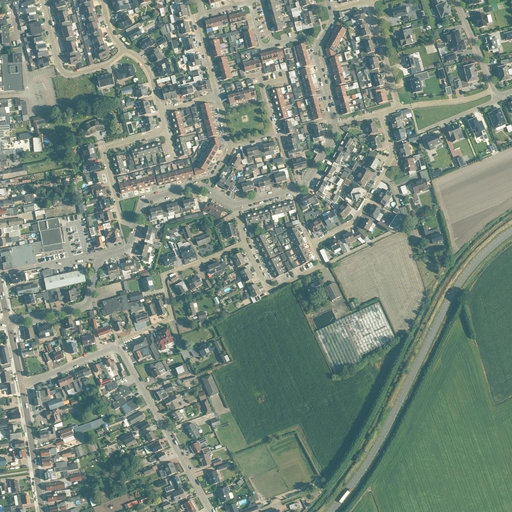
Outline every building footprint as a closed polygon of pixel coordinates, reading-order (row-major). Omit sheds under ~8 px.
[(130,11),(129,4),(123,6),(121,0),(113,0),(112,1),(113,5),(114,5),(116,12),(120,11),(121,13),(125,12),(130,11)] [(308,0),(306,0),(297,3),(296,3),(297,8),(291,9),(291,11),(292,11),(292,14),(308,9),(307,6),(310,5),(308,0)] [(441,18),(451,14),(449,10),(451,10),(449,6),(448,7),(446,3),(442,4),(440,0),(431,0),(437,12),(439,13),(441,18)] [(53,7),(55,12),(68,9),(67,6),(65,6),(64,2),(59,3),(59,1),(58,2),(56,2),(55,3),(55,4),(55,7),(53,7)] [(172,6),(170,6),(172,14),(173,14),(175,14),(186,11),(184,6),(183,6),(182,3),(180,4),(176,5),(175,5),(173,6),(172,6)] [(279,3),(268,6),(270,11),(277,9),(276,6),(279,5),(280,5),(279,3)] [(92,9),(94,9),(93,4),(80,8),(81,11),(82,10),(84,15),(93,12),(92,9)] [(26,10),(25,11),(26,14),(27,14),(35,12),(36,12),(35,8),(34,8),(33,5),(25,7),(26,10)] [(392,10),(394,18),(407,14),(405,6),(404,7),(403,6),(402,5),(400,6),(400,7),(400,8),(392,10)] [(58,16),(59,19),(68,17),(67,12),(69,12),(68,9),(55,12),(56,17),(58,16)] [(305,20),(313,18),(311,12),(308,13),(308,9),(292,14),(293,15),(293,18),(300,16),(301,21),(302,21),(305,20)] [(175,14),(173,14),(175,23),(184,20),(186,20),(185,17),(187,16),(186,11),(175,14)] [(351,20),(353,24),(353,25),(362,22),(361,19),(365,18),(363,11),(353,13),(355,19),(351,20)] [(35,12),(27,14),(28,18),(27,18),(28,22),(29,21),(37,19),(38,19),(37,15),(36,16),(35,12)] [(93,15),(93,12),(84,15),(85,19),(83,20),(84,23),(97,19),(96,14),(93,15)] [(126,13),(125,13),(125,12),(121,13),(122,15),(118,17),(120,21),(118,22),(120,26),(119,27),(120,29),(121,29),(122,30),(126,27),(132,24),(132,23),(133,22),(131,20),(130,20),(128,16),(128,17),(127,17),(125,13),(126,13)] [(282,13),(271,16),(273,22),(280,20),(283,19),(282,13)] [(478,26),(479,25),(480,28),(487,26),(486,23),(488,23),(487,16),(484,16),(484,14),(477,15),(477,18),(476,18),(478,26)] [(59,19),(60,22),(57,23),(59,27),(72,24),(71,21),(69,21),(68,17),(59,19)] [(302,21),(301,22),(302,25),(303,25),(303,26),(304,30),(315,27),(314,24),(314,23),(313,18),(305,20),(302,21)] [(30,25),(29,25),(30,29),(31,31),(41,28),(40,26),(39,22),(38,23),(37,19),(29,21),(30,25)] [(88,30),(97,27),(96,24),(98,24),(97,19),(84,23),(85,26),(87,26),(88,30)] [(177,25),(178,30),(189,28),(188,22),(184,23),(184,20),(175,23),(176,26),(177,25)] [(208,32),(213,31),(213,28),(212,28),(210,20),(205,21),(208,32)] [(363,25),(362,22),(353,25),(353,28),(357,27),(357,30),(358,29),(358,32),(361,31),(361,32),(369,30),(367,24),(363,25)] [(132,41),(142,35),(138,28),(142,26),(140,23),(126,31),(127,30),(129,33),(128,34),(132,41)] [(74,31),(73,27),(72,24),(59,27),(60,32),(62,31),(63,34),(72,32),(74,31)] [(274,27),(275,32),(283,30),(282,27),(285,26),(285,24),(274,27)] [(0,44),(9,44),(5,26),(0,27),(0,44)] [(346,30),(339,26),(335,33),(342,37),(346,30)] [(98,30),(97,27),(88,30),(90,34),(88,35),(89,38),(102,34),(100,29),(98,30)] [(41,28),(31,31),(31,32),(31,33),(32,36),(33,36),(34,39),(34,40),(42,38),(42,37),(41,34),(42,34),(41,30),(41,28)] [(179,36),(180,39),(189,36),(188,34),(191,33),(189,28),(178,30),(178,31),(179,36)] [(400,40),(401,46),(403,45),(403,46),(410,44),(410,43),(411,43),(409,36),(412,35),(411,29),(403,31),(404,34),(400,35),(401,38),(401,40),(400,40)] [(361,32),(361,31),(358,32),(359,35),(360,41),(369,38),(369,35),(370,35),(369,30),(361,32)] [(466,49),(464,43),(463,41),(463,40),(461,41),(458,31),(449,33),(444,35),(445,35),(444,36),(444,38),(445,38),(446,43),(448,43),(448,41),(451,41),(453,48),(452,48),(451,50),(452,51),(453,52),(454,52),(466,49)] [(511,31),(503,34),(505,41),(511,39),(511,31)] [(61,38),(63,42),(76,39),(75,36),(73,36),(72,32),(63,34),(64,37),(61,38)] [(342,37),(335,33),(332,38),(340,42),(340,41),(342,37)] [(92,41),(94,45),(103,42),(102,39),(103,38),(102,34),(89,38),(90,42),(92,41)] [(182,42),(183,47),(194,44),(192,39),(189,39),(189,36),(180,39),(179,39),(180,42),(182,42)] [(36,47),(43,45),(43,41),(44,41),(43,37),(42,37),(42,38),(34,40),(34,39),(33,40),(34,43),(35,43),(36,47)] [(486,44),(487,48),(488,47),(489,52),(493,51),(493,53),(499,52),(497,46),(500,45),(499,40),(496,41),(495,37),(486,39),(487,43),(486,44)] [(149,38),(144,40),(140,43),(144,50),(153,45),(149,38)] [(163,44),(166,42),(164,38),(155,43),(158,47),(159,46),(160,46),(163,44)] [(210,42),(212,47),(220,45),(224,44),(223,38),(221,39),(210,42)] [(340,42),(332,38),(329,42),(337,47),(337,46),(340,42)] [(370,41),(369,38),(360,41),(355,42),(352,43),(354,52),(357,51),(355,44),(361,42),(362,46),(365,46),(366,48),(375,46),(374,44),(373,44),(372,41),(370,41)] [(67,49),(76,47),(78,46),(76,39),(63,42),(64,47),(66,47),(67,49)] [(104,44),(103,42),(94,45),(95,49),(94,50),(95,53),(108,48),(106,43),(104,44)] [(334,51),(337,47),(329,42),(326,47),(327,47),(334,51)] [(43,45),(36,47),(35,47),(36,51),(37,50),(38,54),(45,52),(44,48),(46,48),(45,44),(43,45)] [(195,49),(194,44),(183,47),(186,55),(195,53),(195,52),(194,52),(193,50),(195,49)] [(363,52),(360,53),(362,58),(365,58),(371,56),(374,55),(373,52),(375,52),(374,48),(375,48),(375,46),(366,48),(362,49),(363,52)] [(65,53),(67,57),(80,54),(79,51),(77,51),(76,47),(67,49),(68,52),(65,53)] [(327,47),(326,49),(328,57),(333,56),(334,56),(333,51),(334,52),(334,51),(327,47)] [(108,48),(95,53),(97,56),(98,56),(100,60),(109,56),(108,53),(110,52),(108,48)] [(151,59),(152,59),(154,63),(159,61),(162,59),(160,56),(161,55),(157,49),(151,52),(152,55),(150,56),(151,59)] [(45,52),(38,54),(37,54),(38,58),(39,58),(40,61),(47,59),(46,56),(48,55),(47,51),(45,52)] [(346,60),(350,60),(353,59),(352,57),(351,51),(344,53),(346,60)] [(199,60),(197,55),(195,55),(195,53),(186,55),(183,56),(185,64),(188,63),(199,60)] [(23,87),(21,54),(0,55),(0,91),(20,91),(23,87)] [(81,57),(80,54),(67,57),(68,62),(70,62),(71,65),(72,64),(72,65),(73,65),(74,65),(76,65),(75,63),(80,62),(78,58),(81,57)] [(455,54),(446,56),(448,61),(449,65),(455,64),(453,60),(456,59),(455,54)] [(374,55),(371,56),(365,58),(367,66),(378,63),(376,58),(375,58),(374,55)] [(413,56),(405,58),(407,69),(410,69),(411,72),(412,74),(421,72),(418,58),(414,59),(413,56)] [(511,63),(511,58),(501,61),(502,66),(503,66),(503,67),(498,68),(501,82),(510,80),(506,65),(511,63)] [(47,59),(40,61),(39,61),(40,65),(41,65),(42,69),(49,67),(48,63),(50,62),(49,59),(47,59)] [(169,65),(167,59),(158,64),(159,68),(158,68),(159,72),(159,73),(158,74),(159,75),(160,76),(160,77),(171,74),(169,65)] [(195,70),(200,69),(199,66),(200,66),(199,60),(188,63),(190,71),(192,71),(195,70)] [(297,63),(296,63),(298,69),(302,68),(305,67),(308,66),(310,66),(309,60),(300,62),(297,63)] [(367,66),(365,66),(366,70),(368,69),(369,75),(378,72),(377,69),(379,69),(378,63),(367,66)] [(124,79),(124,78),(127,77),(127,78),(131,77),(136,76),(133,65),(124,68),(124,70),(116,72),(118,80),(124,79)] [(460,80),(455,81),(457,90),(462,88),(469,87),(468,83),(477,81),(478,80),(477,80),(476,75),(477,75),(477,74),(476,71),(476,70),(475,70),(476,70),(475,70),(474,65),(473,65),(465,67),(464,67),(464,68),(467,78),(466,78),(465,80),(465,81),(460,82),(460,80)] [(341,68),(332,70),(334,75),(345,72),(344,67),(341,67),(341,68)] [(309,71),(309,68),(304,69),(300,70),(300,71),(299,71),(298,72),(299,76),(302,76),(310,74),(310,73),(311,73),(311,70),(309,71)] [(345,72),(334,75),(335,81),(344,78),(347,77),(346,75),(348,74),(348,71),(345,72)] [(372,83),(382,80),(381,75),(379,75),(378,72),(369,75),(371,79),(370,80),(370,83),(372,83)] [(422,91),(419,79),(428,77),(427,72),(414,75),(416,80),(411,81),(414,93),(422,91)] [(98,81),(96,81),(96,83),(97,88),(100,87),(100,88),(115,85),(113,79),(112,74),(98,77),(98,81)] [(200,91),(207,90),(205,81),(202,82),(201,76),(196,77),(193,78),(194,82),(195,86),(198,85),(200,91)] [(183,96),(189,95),(187,87),(185,80),(183,81),(184,85),(177,86),(178,88),(179,92),(182,92),(183,96)] [(382,80),(372,83),(373,88),(368,89),(369,93),(380,90),(379,87),(384,85),(382,80)] [(189,83),(186,84),(187,87),(189,95),(194,93),(194,91),(197,91),(195,86),(194,82),(189,83)] [(142,84),(137,85),(133,87),(135,92),(137,92),(138,98),(142,97),(147,96),(145,87),(143,88),(142,84)] [(168,89),(171,99),(177,98),(175,87),(168,89)] [(163,95),(165,101),(171,99),(168,89),(162,90),(162,88),(159,89),(160,96),(163,95)] [(281,88),(272,91),(273,97),(282,94),(281,88)] [(379,104),(387,101),(385,93),(380,94),(379,90),(369,93),(369,94),(371,99),(377,97),(379,104)] [(282,94),(273,97),(275,102),(284,100),(282,94)] [(340,105),(348,102),(350,102),(349,96),(347,97),(338,99),(340,105)] [(312,98),(306,100),(307,105),(309,105),(318,102),(316,97),(312,98)] [(9,107),(11,107),(11,103),(10,102),(9,101),(8,101),(8,100),(0,100),(0,103),(1,104),(2,108),(9,107)] [(284,100),(275,102),(276,108),(285,106),(284,100)] [(148,101),(143,102),(135,104),(136,108),(139,107),(140,110),(150,107),(148,101)] [(278,114),(287,112),(285,106),(276,108),(278,114)] [(0,107),(0,116),(5,116),(9,116),(9,113),(7,113),(6,110),(6,108),(2,108),(0,107)] [(151,113),(150,107),(140,110),(141,112),(138,113),(139,117),(151,113)] [(349,108),(341,110),(342,115),(351,113),(355,112),(353,107),(349,108)] [(500,109),(494,111),(494,112),(489,114),(495,129),(506,124),(500,109)] [(394,120),(391,120),(394,129),(398,128),(402,127),(402,128),(405,127),(404,123),(403,122),(402,122),(401,122),(400,120),(404,119),(407,118),(412,117),(411,113),(410,110),(401,112),(401,113),(393,115),(394,120)] [(180,111),(170,114),(172,119),(181,117),(180,111)] [(287,112),(278,114),(279,120),(288,118),(287,112)] [(0,120),(5,121),(5,122),(0,122),(0,125),(6,125),(9,125),(9,124),(10,124),(10,116),(9,116),(5,116),(5,117),(0,117),(0,120)] [(36,136),(39,135),(36,123),(48,120),(47,117),(33,121),(36,136)] [(181,117),(172,119),(174,125),(183,123),(181,117)] [(145,128),(141,129),(142,133),(146,132),(154,130),(154,126),(155,126),(153,118),(145,120),(141,121),(142,125),(146,124),(146,125),(146,126),(144,127),(145,127),(145,128)] [(292,125),(295,124),(293,118),(287,120),(288,123),(284,124),(285,129),(292,128),(292,125)] [(83,133),(85,135),(88,135),(90,134),(91,133),(93,132),(96,131),(99,130),(103,131),(105,122),(104,122),(101,121),(101,119),(98,119),(93,120),(90,121),(85,124),(83,126),(84,127),(84,128),(83,131),(83,133)] [(482,125),(479,126),(476,119),(472,120),(472,119),(468,121),(468,123),(469,126),(470,127),(471,126),(472,130),(475,129),(478,137),(482,136),(483,136),(486,135),(482,125)] [(315,133),(323,131),(321,126),(317,127),(316,124),(315,122),(309,124),(310,126),(311,131),(314,130),(315,133)] [(366,129),(367,134),(368,135),(378,133),(377,129),(376,129),(374,122),(366,124),(367,129),(366,129)] [(174,125),(175,131),(184,129),(183,123),(174,125)] [(0,143),(10,142),(10,138),(4,138),(3,131),(10,131),(9,129),(9,125),(6,125),(0,125),(0,143)] [(458,125),(447,130),(450,138),(451,138),(453,143),(457,141),(455,136),(457,135),(458,135),(457,135),(462,133),(460,129),(461,128),(460,126),(459,126),(458,125)] [(286,135),(291,134),(292,137),(298,135),(296,130),(298,129),(297,126),(292,128),(285,129),(286,135)] [(175,131),(177,137),(186,134),(184,129),(175,131)] [(394,132),(397,141),(402,140),(406,139),(404,133),(405,133),(404,130),(399,131),(394,132)] [(316,136),(313,137),(314,143),(320,141),(320,138),(324,137),(323,131),(315,133),(316,136)] [(430,136),(425,138),(430,151),(435,149),(435,151),(447,146),(444,139),(441,141),(438,134),(430,137),(430,136)] [(289,146),(300,143),(301,143),(301,140),(299,140),(298,135),(292,137),(292,140),(288,141),(289,146)] [(350,145),(353,141),(356,142),(357,139),(351,136),(350,139),(346,136),(343,141),(350,145)] [(40,137),(33,138),(33,142),(34,152),(42,152),(41,146),(40,141),(40,137)] [(180,138),(175,140),(177,145),(186,143),(185,137),(180,138)] [(379,137),(369,139),(372,151),(382,148),(381,144),(380,144),(379,141),(380,141),(379,137)] [(219,148),(221,149),(222,147),(220,146),(218,138),(211,139),(212,144),(219,148)] [(343,141),(340,145),(345,148),(343,150),(341,149),(347,153),(349,154),(357,158),(359,155),(352,151),(355,148),(350,145),(343,141)] [(161,142),(155,144),(157,153),(163,151),(161,142)] [(177,145),(179,151),(188,149),(191,148),(190,142),(186,143),(177,145)] [(275,147),(274,143),(269,144),(272,155),(274,154),(275,154),(280,153),(278,146),(275,147)] [(295,150),(296,153),(302,151),(300,143),(289,146),(291,151),(295,150)] [(149,145),(152,155),(157,153),(155,144),(149,145)] [(209,148),(216,153),(219,148),(212,144),(211,144),(209,148)] [(264,150),(262,151),(263,157),(272,155),(269,144),(263,146),(264,150)] [(401,157),(406,156),(411,155),(408,144),(404,145),(399,146),(401,153),(400,153),(401,157)] [(85,161),(95,158),(93,149),(94,149),(92,145),(81,148),(82,152),(83,152),(85,161)] [(149,145),(143,147),(146,156),(152,155),(149,145)] [(143,147),(137,148),(140,158),(146,156),(143,147)] [(254,156),(255,159),(258,159),(263,157),(262,151),(259,152),(257,147),(252,149),(254,156)] [(17,152),(17,149),(6,148),(5,152),(3,152),(2,157),(9,157),(9,152),(17,152)] [(137,148),(132,150),(134,159),(140,158),(137,148)] [(209,148),(206,153),(214,158),(216,153),(209,148)] [(189,155),(188,149),(179,151),(180,157),(185,156),(189,155)] [(248,154),(245,155),(246,160),(247,164),(253,163),(252,160),(251,157),(254,156),(252,149),(247,150),(248,154)] [(337,150),(335,155),(342,160),(345,161),(349,154),(347,153),(341,149),(340,152),(337,150)] [(234,157),(230,164),(234,167),(237,168),(242,161),(246,160),(245,155),(244,151),(240,152),(240,154),(238,154),(236,158),(234,157)] [(368,156),(371,158),(367,166),(372,169),(377,172),(377,171),(375,170),(379,162),(382,163),(375,159),(378,153),(381,154),(376,153),(370,151),(368,156)] [(211,162),(214,158),(206,153),(203,158),(211,162)] [(407,160),(402,161),(402,162),(403,161),(405,168),(404,168),(405,173),(409,172),(410,175),(416,172),(416,170),(414,163),(415,163),(416,161),(419,160),(421,167),(422,170),(426,169),(425,166),(422,154),(419,155),(413,156),(414,159),(413,159),(412,159),(407,160)] [(123,161),(121,155),(112,158),(114,164),(123,161)] [(334,162),(333,164),(339,167),(341,165),(339,164),(342,160),(335,155),(332,160),(334,162)] [(457,159),(461,167),(467,165),(466,163),(464,163),(462,157),(457,159)] [(208,167),(211,162),(203,158),(200,162),(208,167)] [(304,158),(293,161),(295,170),(307,167),(304,158)] [(123,161),(114,164),(115,170),(124,167),(123,161)] [(85,163),(82,164),(84,170),(85,173),(90,172),(94,171),(99,170),(97,163),(94,164),(91,164),(90,162),(85,163)] [(200,162),(198,167),(205,171),(206,172),(208,167),(200,162)] [(339,167),(333,164),(332,166),(329,165),(326,170),(334,174),(335,172),(338,173),(341,168),(339,167)] [(117,176),(122,174),(126,173),(124,167),(115,170),(117,176)] [(171,183),(176,181),(174,172),(170,174),(169,171),(170,170),(169,168),(168,168),(168,167),(166,167),(168,174),(171,183)] [(204,173),(205,171),(198,167),(199,168),(194,169),(194,171),(196,176),(204,173)] [(186,169),(188,178),(194,177),(193,172),(192,168),(186,169)] [(289,176),(287,168),(279,171),(279,173),(282,182),(287,181),(286,177),(289,176)] [(360,184),(364,186),(369,178),(370,178),(372,174),(362,168),(359,172),(361,173),(356,181),(354,180),(353,177),(351,176),(348,174),(345,178),(359,186),(360,184)] [(1,172),(0,172),(0,178),(2,178),(2,174),(11,173),(11,169),(4,170),(4,171),(1,172)] [(182,180),(188,178),(186,169),(180,171),(182,180)] [(262,176),(257,177),(255,170),(252,171),(254,178),(256,184),(259,183),(260,188),(265,186),(262,176)] [(332,177),(334,174),(326,170),(323,175),(326,176),(325,179),(332,183),(335,178),(332,177)] [(419,192),(419,191),(428,188),(427,186),(427,185),(426,182),(430,181),(426,170),(420,173),(422,179),(424,178),(425,180),(418,182),(418,181),(412,183),(415,194),(419,192)] [(174,172),(176,181),(182,180),(180,171),(174,172)] [(279,173),(279,171),(271,173),(271,174),(272,180),(273,182),(276,181),(276,183),(282,182),(279,173)] [(100,175),(94,176),(93,174),(88,175),(85,175),(87,183),(93,181),(94,184),(102,182),(100,175)] [(165,185),(171,183),(168,174),(162,175),(165,185)] [(220,181),(218,185),(223,188),(227,181),(222,178),(224,175),(221,174),(218,180),(220,181)] [(271,174),(268,174),(262,176),(265,186),(271,185),(269,181),(272,180),(271,174)] [(142,175),(136,177),(137,180),(139,189),(145,188),(143,179),(142,176),(142,175)] [(151,186),(157,185),(154,175),(148,177),(151,186)] [(162,175),(156,177),(159,186),(165,185),(162,175)] [(148,177),(143,179),(145,188),(151,186),(148,177)] [(227,181),(223,188),(228,191),(229,189),(231,190),(236,182),(231,180),(232,179),(229,177),(227,181)] [(249,191),(246,180),(245,177),(239,179),(239,180),(238,181),(238,182),(239,186),(235,187),(235,186),(232,191),(235,193),(235,191),(239,190),(238,189),(242,188),(243,192),(249,191)] [(254,178),(246,180),(249,191),(254,189),(253,185),(256,184),(254,178)] [(14,183),(17,183),(16,179),(13,179),(5,180),(5,181),(0,181),(0,187),(1,187),(1,185),(14,183)] [(329,188),(332,183),(325,179),(323,181),(320,180),(318,184),(325,189),(327,186),(329,188)] [(133,191),(139,189),(137,180),(131,182),(133,191)] [(128,182),(125,183),(127,192),(133,191),(131,182),(128,182)] [(122,194),(127,192),(125,183),(119,185),(122,194)] [(355,185),(352,183),(345,195),(352,200),(353,200),(356,202),(359,197),(355,195),(359,188),(355,185)] [(324,191),(325,189),(318,184),(315,189),(318,191),(316,194),(326,201),(327,198),(324,196),(326,193),(324,191)] [(91,187),(90,187),(91,189),(92,195),(96,194),(97,197),(101,196),(106,195),(104,187),(101,188),(100,185),(95,186),(91,187)] [(377,201),(381,203),(386,206),(390,198),(389,197),(391,194),(382,189),(380,193),(381,193),(377,201)] [(414,193),(409,195),(411,201),(410,201),(413,209),(422,206),(420,203),(419,204),(414,193)] [(26,203),(34,201),(33,194),(11,198),(12,202),(25,200),(26,203)] [(306,197),(310,205),(312,203),(314,206),(319,203),(317,200),(315,196),(312,197),(311,194),(306,197)] [(89,201),(85,202),(86,206),(90,205),(98,203),(98,205),(100,204),(101,210),(104,209),(109,208),(107,200),(106,200),(105,197),(100,198),(97,199),(92,200),(89,201)] [(301,199),(302,202),(299,203),(303,211),(308,209),(307,206),(310,205),(306,197),(301,199)] [(194,199),(188,200),(190,208),(193,207),(194,210),(199,209),(199,207),(198,202),(197,199),(194,200),(194,199)] [(191,211),(190,208),(188,200),(183,202),(183,203),(180,203),(183,213),(183,214),(184,214),(184,213),(186,212),(191,211)] [(293,201),(287,202),(289,211),(290,214),(296,212),(295,210),(293,201)] [(283,213),(289,211),(287,202),(281,204),(283,213)] [(346,202),(337,211),(344,218),(351,210),(348,207),(350,206),(346,202)] [(177,203),(172,205),(175,215),(183,213),(180,203),(178,204),(177,203)] [(204,210),(211,214),(211,213),(219,217),(223,210),(224,210),(212,203),(211,205),(207,203),(205,207),(204,210)] [(36,204),(33,204),(23,206),(25,213),(38,210),(36,204)] [(281,204),(275,205),(278,214),(277,214),(278,218),(284,216),(283,213),(281,204)] [(167,207),(164,208),(165,211),(167,217),(175,215),(172,205),(167,206),(166,206),(167,207)] [(275,205),(269,207),(270,209),(271,212),(273,220),(279,219),(278,218),(277,214),(278,214),(275,205)] [(371,209),(368,214),(372,217),(376,219),(376,220),(379,221),(383,214),(383,215),(385,212),(378,208),(374,205),(371,210),(371,209)] [(399,209),(405,223),(411,221),(405,206),(399,209)] [(161,207),(155,209),(157,216),(158,220),(163,218),(164,221),(165,221),(167,221),(167,217),(165,211),(164,208),(161,208),(161,207)] [(9,214),(9,216),(17,216),(16,208),(14,208),(5,209),(0,209),(0,214),(6,214),(9,214)] [(151,215),(148,215),(150,222),(155,220),(158,220),(157,216),(155,209),(150,210),(151,215)] [(271,218),(268,209),(262,211),(265,220),(271,218)] [(104,222),(108,221),(112,220),(110,212),(108,213),(107,210),(102,211),(97,213),(99,218),(101,217),(101,219),(103,218),(104,222)] [(265,220),(262,211),(256,212),(259,221),(265,220)] [(323,218),(325,222),(328,226),(338,221),(335,217),(337,216),(334,211),(330,213),(331,214),(323,218)] [(250,214),(253,223),(259,221),(256,212),(250,214)] [(250,214),(245,215),(247,225),(253,223),(250,214)] [(1,221),(0,220),(0,228),(2,228),(9,227),(9,226),(22,224),(21,218),(9,220),(1,221)] [(0,249),(0,252),(4,271),(9,270),(36,265),(34,254),(44,253),(52,252),(51,248),(57,247),(62,246),(61,243),(65,243),(63,237),(61,237),(57,218),(37,222),(39,232),(40,232),(41,241),(33,243),(33,244),(32,244),(28,245),(19,246),(4,249),(0,249)] [(217,229),(222,225),(226,223),(224,219),(219,221),(215,224),(217,229)] [(318,231),(318,230),(323,227),(324,228),(322,224),(320,219),(310,224),(314,233),(318,231)] [(361,226),(365,229),(368,231),(371,227),(374,228),(376,225),(373,223),(369,221),(365,219),(361,226)] [(379,222),(377,226),(386,231),(387,229),(390,231),(392,230),(388,227),(379,222)] [(111,231),(111,229),(109,223),(102,225),(104,231),(105,236),(106,236),(107,238),(111,237),(113,244),(120,242),(117,230),(111,231)] [(235,231),(232,223),(228,224),(224,225),(227,234),(224,234),(226,239),(228,238),(228,239),(237,236),(235,231)] [(0,237),(4,237),(4,233),(11,232),(19,231),(18,225),(10,226),(10,228),(0,229),(0,237)] [(143,233),(154,236),(155,234),(156,231),(157,232),(158,229),(149,226),(148,229),(145,228),(143,233)] [(103,246),(102,242),(104,241),(105,240),(104,237),(103,236),(101,237),(95,239),(94,236),(96,235),(93,227),(89,228),(91,237),(93,242),(95,241),(97,248),(103,246)] [(291,237),(299,233),(297,227),(288,231),(291,237)] [(429,234),(426,227),(420,228),(423,236),(429,234)] [(187,239),(192,237),(188,228),(183,230),(187,239)] [(360,229),(356,233),(363,240),(366,243),(369,241),(371,240),(367,237),(363,233),(360,229)] [(302,238),(299,233),(291,237),(294,242),(302,238)] [(344,239),(341,240),(347,252),(350,251),(347,244),(355,240),(358,238),(356,234),(353,236),(351,233),(343,237),(344,239)] [(441,233),(431,236),(433,244),(437,243),(437,244),(439,243),(443,242),(441,233)] [(205,243),(210,241),(211,242),(209,237),(208,234),(196,239),(199,246),(205,244),(205,243)] [(258,244),(267,240),(264,234),(255,239),(258,244)] [(9,238),(0,239),(0,247),(5,246),(5,243),(12,242),(11,237),(9,238)] [(305,244),(302,238),(294,242),(296,248),(303,244),(305,244)] [(337,240),(330,243),(333,251),(340,248),(344,254),(347,252),(341,240),(341,239),(337,241),(337,240)] [(258,244),(261,249),(269,245),(267,240),(258,244)] [(140,250),(151,253),(151,250),(153,245),(150,244),(144,242),(144,245),(141,245),(140,250)] [(180,249),(182,255),(184,259),(194,255),(191,246),(190,246),(189,244),(187,243),(183,245),(182,242),(177,244),(180,249)] [(296,248),(295,249),(297,254),(306,250),(303,244),(296,248)] [(269,245),(261,249),(264,255),(272,251),(269,245)] [(151,253),(140,250),(138,255),(143,257),(142,260),(148,262),(151,253)] [(308,255),(306,250),(297,254),(300,259),(308,255)] [(266,260),(275,256),(272,251),(264,255),(266,260)] [(168,256),(162,259),(164,262),(166,266),(173,263),(173,262),(177,261),(173,252),(167,255),(168,256)] [(231,264),(243,258),(240,253),(233,257),(234,259),(230,261),(231,264)] [(308,255),(300,259),(303,265),(311,261),(308,255)] [(128,260),(132,273),(132,274),(139,272),(139,270),(141,269),(141,268),(141,267),(140,264),(140,263),(139,264),(138,262),(135,262),(135,260),(134,261),(134,259),(132,260),(132,259),(131,258),(129,259),(128,260)] [(245,263),(243,258),(231,264),(232,266),(237,264),(238,267),(236,268),(237,271),(239,270),(245,267),(244,264),(245,263)] [(267,262),(270,267),(278,263),(276,258),(267,262)] [(123,262),(124,266),(121,267),(122,270),(123,275),(124,275),(124,276),(127,275),(132,273),(128,260),(128,261),(123,262)] [(219,263),(213,265),(218,277),(221,276),(221,275),(224,274),(223,272),(226,271),(225,269),(222,263),(219,265),(219,263)] [(273,273),(281,269),(278,263),(270,267),(273,273)] [(112,265),(115,275),(115,278),(123,275),(122,270),(121,267),(118,268),(117,264),(112,265)] [(116,279),(115,278),(115,275),(112,265),(107,266),(108,270),(102,271),(100,279),(109,276),(110,280),(116,279)] [(218,277),(213,265),(208,267),(209,269),(206,270),(208,276),(214,274),(216,278),(218,277)] [(246,270),(245,267),(239,270),(242,275),(237,278),(238,280),(234,282),(251,274),(248,269),(246,270)] [(42,271),(44,278),(53,276),(51,269),(42,271)] [(281,269),(273,273),(275,278),(284,274),(281,269)] [(83,270),(53,276),(44,278),(47,291),(59,288),(85,282),(83,270)] [(20,275),(11,277),(13,284),(25,281),(23,272),(19,273),(20,275)] [(244,287),(247,285),(253,283),(251,280),(253,279),(251,274),(234,282),(235,285),(241,282),(244,287)] [(141,280),(142,284),(144,283),(145,292),(149,291),(154,290),(152,282),(153,281),(152,277),(141,280)] [(201,284),(197,277),(194,278),(194,279),(192,280),(188,282),(192,289),(201,284)] [(182,281),(174,285),(180,296),(185,293),(185,292),(188,291),(182,281)] [(318,282),(307,288),(310,295),(322,290),(318,282)] [(246,293),(247,295),(258,289),(256,284),(254,285),(253,283),(247,285),(250,291),(246,293)] [(325,288),(327,292),(332,301),(337,298),(338,299),(341,298),(341,297),(334,283),(325,288)] [(36,284),(17,288),(18,296),(21,295),(22,295),(23,295),(38,292),(36,284)] [(59,288),(47,291),(47,292),(49,300),(50,304),(50,303),(52,302),(53,301),(54,302),(55,301),(54,294),(60,293),(60,292),(59,288)] [(54,294),(55,301),(55,302),(62,300),(62,299),(65,299),(66,303),(75,301),(74,300),(76,300),(75,297),(77,296),(75,288),(69,289),(69,291),(63,292),(61,292),(60,292),(60,293),(54,294)] [(261,294),(258,289),(247,295),(241,298),(242,301),(247,298),(250,297),(250,296),(252,295),(256,302),(261,299),(259,295),(261,294)] [(49,300),(47,292),(41,293),(25,297),(27,305),(37,302),(37,299),(44,298),(44,301),(49,300)] [(120,293),(121,296),(103,302),(105,307),(103,308),(104,310),(102,311),(104,316),(105,315),(106,317),(111,315),(117,332),(120,331),(123,330),(124,329),(123,327),(123,326),(122,326),(117,313),(121,311),(122,312),(131,310),(129,304),(126,295),(125,292),(120,293)] [(131,301),(143,298),(142,292),(130,295),(131,301)] [(140,300),(129,304),(131,310),(131,313),(143,310),(141,302),(144,301),(144,299),(140,300)] [(156,303),(152,304),(147,306),(151,317),(156,315),(154,310),(157,309),(158,312),(160,312),(161,315),(166,313),(161,300),(156,302),(156,303)] [(191,317),(190,316),(196,315),(193,303),(187,304),(190,317),(191,317)] [(334,374),(363,361),(361,356),(396,339),(379,303),(314,332),(334,374)] [(92,311),(89,312),(91,320),(92,325),(93,330),(97,329),(97,324),(96,320),(95,320),(93,311),(92,311)] [(149,320),(148,315),(147,313),(135,317),(138,324),(144,322),(143,321),(149,319),(149,320)] [(73,322),(72,319),(66,321),(67,329),(72,329),(72,331),(78,330),(77,327),(76,321),(73,322)] [(111,329),(109,326),(108,322),(102,324),(104,328),(97,331),(100,338),(112,334),(111,330),(111,329)] [(38,327),(39,332),(40,339),(54,336),(52,325),(43,327),(43,326),(38,327)] [(26,340),(30,339),(35,338),(35,342),(31,343),(32,347),(40,345),(37,331),(37,332),(34,333),(33,328),(24,330),(26,336),(25,336),(26,340)] [(160,336),(154,339),(158,348),(160,347),(161,351),(166,349),(164,345),(165,345),(173,342),(167,329),(161,332),(163,336),(161,337),(160,336)] [(82,338),(84,346),(89,345),(89,344),(91,344),(95,344),(93,336),(91,336),(91,334),(87,335),(87,337),(82,338)] [(135,340),(135,341),(130,343),(132,349),(133,349),(134,351),(133,351),(133,352),(148,345),(144,337),(138,340),(138,339),(135,340)] [(71,345),(70,341),(63,343),(66,351),(70,350),(71,354),(78,352),(76,346),(77,346),(76,344),(71,345)] [(51,342),(45,344),(49,353),(51,359),(55,358),(55,357),(54,354),(52,351),(49,345),(52,344),(51,342)] [(200,352),(202,356),(215,350),(217,355),(222,353),(219,346),(216,342),(212,344),(213,346),(209,347),(207,343),(198,348),(200,352)] [(150,346),(156,360),(161,358),(155,344),(150,346)] [(7,347),(0,349),(2,357),(9,355),(7,347)] [(55,349),(52,351),(54,354),(55,357),(55,358),(57,361),(63,358),(61,354),(59,347),(55,349)] [(138,360),(151,354),(148,347),(135,353),(138,360)] [(23,357),(35,355),(34,354),(39,354),(37,348),(22,351),(23,357)] [(2,357),(0,357),(0,365),(11,363),(9,355),(2,357)] [(230,360),(227,355),(219,359),(222,364),(230,360)] [(105,365),(108,373),(112,371),(110,367),(113,366),(113,367),(116,366),(114,360),(111,361),(110,359),(106,361),(107,364),(105,365)] [(170,370),(166,364),(164,361),(161,363),(160,362),(155,365),(156,365),(153,367),(152,365),(148,367),(151,373),(152,372),(155,378),(160,376),(170,370)] [(104,370),(105,374),(108,373),(105,365),(103,366),(102,363),(94,366),(97,373),(101,371),(104,370)] [(122,372),(120,373),(122,377),(125,376),(125,377),(128,376),(125,370),(122,363),(118,365),(121,372),(122,372)] [(184,364),(184,363),(174,368),(178,378),(189,373),(185,363),(184,364)] [(89,368),(83,371),(85,377),(88,375),(92,374),(91,373),(89,368)] [(0,383),(2,383),(5,382),(10,381),(9,375),(9,372),(2,373),(2,370),(4,369),(0,369),(0,383)] [(83,371),(76,374),(79,380),(82,378),(84,384),(86,388),(89,386),(87,382),(86,379),(85,377),(83,371)] [(219,393),(211,374),(201,378),(209,397),(219,393)] [(72,376),(66,379),(70,390),(73,397),(82,393),(80,389),(78,384),(75,385),(74,385),(77,392),(76,392),(75,393),(71,383),(73,382),(74,382),(74,381),(72,376)] [(363,415),(368,413),(353,382),(350,376),(346,379),(351,391),(363,415)] [(70,390),(66,378),(58,382),(61,387),(64,386),(66,391),(69,390),(70,390)] [(346,390),(349,387),(342,379),(339,382),(342,386),(346,390)] [(116,381),(106,385),(108,388),(110,392),(119,387),(117,383),(116,381)] [(15,393),(14,393),(13,388),(14,388),(13,384),(6,386),(2,387),(2,390),(6,390),(7,395),(15,394),(15,393)] [(167,393),(174,390),(172,384),(164,387),(167,393)] [(117,392),(113,394),(115,399),(117,401),(123,397),(124,398),(127,396),(131,393),(128,387),(125,388),(124,386),(120,388),(121,390),(120,391),(117,393),(117,392)] [(359,429),(341,386),(337,388),(354,431),(359,429)] [(160,391),(159,392),(154,394),(159,402),(168,397),(166,393),(162,395),(160,391)] [(58,400),(48,403),(50,411),(65,406),(64,405),(67,404),(66,401),(63,401),(60,392),(57,393),(57,394),(56,394),(58,400)] [(207,399),(204,392),(198,394),(201,401),(207,399)] [(165,402),(167,405),(168,407),(169,406),(170,407),(172,411),(180,406),(177,402),(178,401),(175,396),(165,402)] [(36,406),(42,405),(41,402),(51,400),(50,397),(46,398),(35,399),(36,406)] [(121,407),(126,415),(132,412),(136,409),(136,410),(137,409),(139,408),(134,399),(127,403),(125,399),(124,399),(123,398),(116,402),(116,401),(112,402),(113,404),(116,409),(121,407)] [(200,401),(201,402),(206,415),(212,413),(207,399),(201,401),(200,401)] [(358,423),(363,421),(357,402),(352,404),(358,423)] [(11,412),(8,413),(9,420),(20,419),(18,409),(14,410),(10,411),(11,412)] [(48,419),(51,419),(53,424),(61,421),(57,409),(46,413),(48,419)] [(176,412),(172,415),(174,418),(174,419),(175,418),(178,422),(183,419),(184,420),(187,418),(184,412),(182,409),(179,411),(176,412)] [(142,412),(129,419),(127,420),(130,426),(139,420),(140,422),(143,420),(142,419),(145,417),(142,412)] [(125,416),(107,422),(109,426),(125,420),(125,419),(126,419),(127,419),(125,416)] [(74,426),(60,432),(63,439),(76,434),(83,432),(92,429),(107,422),(105,417),(90,423),(78,427),(77,425),(74,426)] [(221,424),(219,419),(219,418),(210,421),(213,427),(221,424)] [(143,422),(140,424),(133,428),(135,431),(141,428),(143,431),(150,427),(147,422),(144,424),(143,422)] [(190,435),(191,435),(194,440),(201,436),(194,424),(186,428),(188,431),(189,431),(190,434),(189,434),(190,435)] [(16,426),(8,427),(9,431),(10,439),(21,438),(20,429),(17,430),(16,426)] [(40,433),(41,439),(49,438),(49,435),(56,434),(55,427),(51,428),(52,431),(40,433)] [(133,436),(131,432),(122,438),(124,442),(133,436)] [(153,432),(142,438),(144,441),(148,439),(150,442),(156,438),(153,432)] [(57,446),(73,440),(75,439),(84,435),(83,433),(74,436),(73,436),(63,440),(63,439),(55,442),(57,446)] [(125,443),(127,447),(137,442),(134,437),(125,443)] [(198,452),(199,452),(202,450),(199,446),(207,441),(205,437),(197,442),(198,443),(190,447),(194,454),(198,452),(198,453),(199,452),(198,452)] [(23,441),(11,443),(13,451),(16,450),(16,448),(24,446),(23,441)] [(147,446),(144,447),(147,454),(150,452),(154,450),(155,453),(159,451),(159,452),(159,451),(162,449),(159,443),(156,445),(155,442),(152,443),(146,445),(147,446)] [(51,456),(57,454),(56,448),(51,449),(51,450),(41,451),(42,457),(51,456)] [(17,451),(14,452),(11,452),(12,457),(15,456),(18,455),(19,459),(26,458),(25,450),(17,451)] [(58,454),(56,455),(56,456),(55,456),(55,458),(42,460),(43,467),(51,466),(51,464),(55,463),(54,462),(56,462),(55,459),(59,459),(59,457),(63,456),(63,458),(72,455),(75,454),(74,450),(70,451),(58,454)] [(159,458),(161,462),(167,458),(164,452),(157,456),(156,454),(149,458),(151,462),(159,458)] [(200,457),(199,458),(201,461),(202,461),(203,463),(202,463),(204,467),(212,464),(208,454),(200,457)] [(167,476),(176,472),(172,462),(161,467),(162,470),(165,469),(167,476)] [(228,462),(222,464),(217,465),(218,470),(230,466),(228,462)] [(70,466),(67,467),(56,468),(55,469),(55,472),(62,471),(78,469),(78,463),(69,464),(70,466)] [(145,475),(154,471),(152,467),(143,471),(145,475)] [(208,474),(212,485),(220,482),(216,471),(208,474)] [(54,472),(49,472),(44,473),(46,481),(49,480),(57,479),(56,474),(54,474),(54,472)] [(84,473),(80,474),(69,476),(71,482),(81,479),(81,480),(86,479),(84,473)] [(169,492),(178,488),(183,487),(181,483),(180,483),(178,478),(172,480),(174,485),(165,489),(167,493),(169,492)] [(11,487),(7,488),(8,493),(11,493),(15,492),(20,491),(19,487),(18,481),(10,482),(11,487)] [(65,489),(65,487),(64,482),(57,483),(57,484),(54,484),(46,485),(47,491),(58,489),(65,489)] [(228,487),(217,491),(221,503),(230,500),(230,499),(233,498),(233,497),(232,493),(231,493),(230,493),(228,487)] [(49,502),(58,501),(62,500),(62,497),(71,496),(70,490),(61,491),(55,492),(56,495),(48,496),(49,502)] [(174,496),(176,501),(185,498),(182,490),(173,494),(173,492),(168,494),(166,495),(168,499),(171,498),(171,497),(174,496)] [(15,506),(3,508),(3,511),(10,511),(13,511),(13,510),(23,509),(22,505),(29,504),(28,496),(27,496),(26,493),(17,495),(17,496),(14,496),(15,506)] [(89,499),(92,507),(97,505),(94,497),(93,497),(91,494),(88,495),(90,499),(89,499)] [(143,503),(150,500),(148,494),(140,498),(143,503)] [(188,511),(197,511),(196,510),(195,508),(196,508),(192,501),(187,503),(181,506),(183,510),(187,508),(189,511),(188,511)] [(58,507),(50,508),(50,511),(58,511),(58,510),(66,509),(66,506),(65,502),(60,503),(61,504),(57,505),(58,507)]
